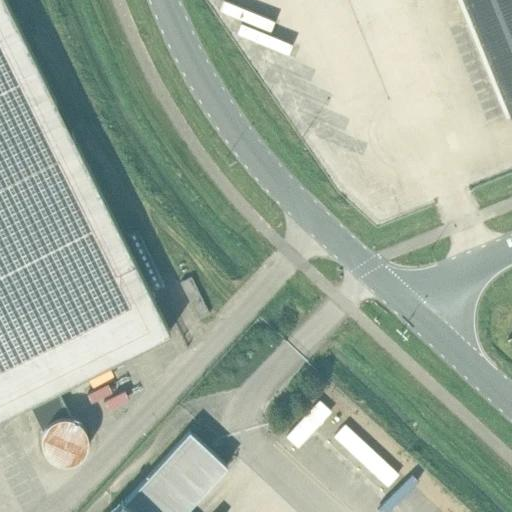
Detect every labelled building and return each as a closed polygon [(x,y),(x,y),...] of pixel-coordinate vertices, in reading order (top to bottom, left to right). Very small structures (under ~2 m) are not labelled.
[(0,0),(0,415),(29,401),(44,430),(42,438),(44,447),(48,454),(55,459),(63,462),(72,461),(79,457),(85,451),(88,443),(88,434),(85,426),(79,420),(71,416),(56,387),(170,331),(5,0),(0,0)] [(367,0),(375,22),(436,0),(367,0)] [(511,0),(463,0),(509,113),(511,111),(511,0)] [(417,151),(357,175),(368,202),(379,197),(388,218),(437,198),(417,151)] [(191,275),(180,281),(198,318),(209,312),(191,275)] [(321,401),(288,436),(298,446),(331,410),(321,401)] [(331,438),(385,488),(398,473),(345,424),(331,438)] [(182,511),(227,464),(189,429),(112,511),(182,511)] [(459,511),(445,498),(431,511),(459,511)]
